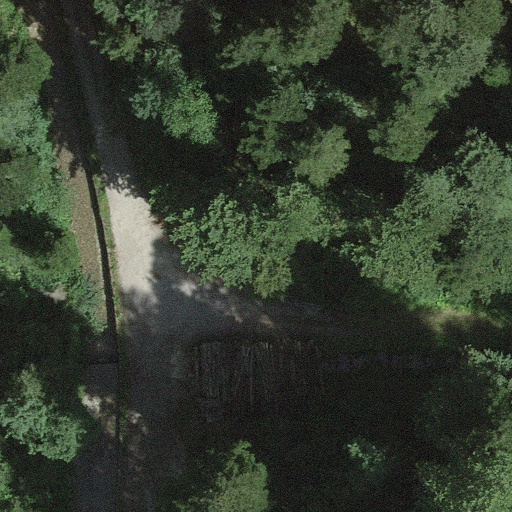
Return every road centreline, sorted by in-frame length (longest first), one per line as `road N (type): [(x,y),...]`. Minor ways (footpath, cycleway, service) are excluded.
road 1 (track): [(511,318),(151,321)]
road 2 (track): [(151,321),(128,173),(77,0)]
